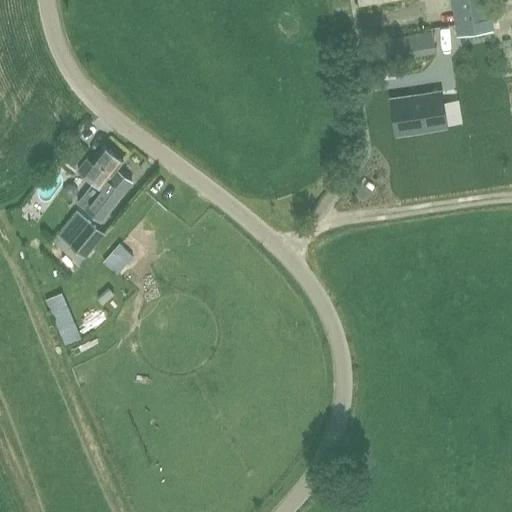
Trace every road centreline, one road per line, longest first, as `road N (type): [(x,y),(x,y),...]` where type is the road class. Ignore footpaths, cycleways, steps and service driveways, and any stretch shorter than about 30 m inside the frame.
road 1 (unclassified): [(54,0),(64,45),(89,89),(284,252),(335,322),(344,398),(337,433),(285,511)]
road 2 (unknown): [(511,196),(346,219),(284,252)]
